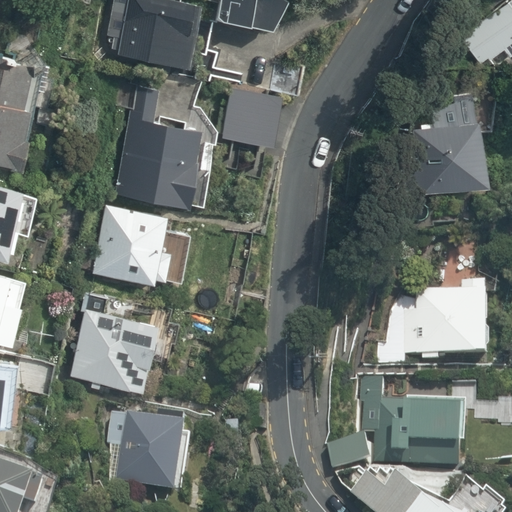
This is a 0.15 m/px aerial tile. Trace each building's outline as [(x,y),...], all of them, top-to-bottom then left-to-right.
[(117,53),(186,66),(198,4),(174,0),(112,0),(106,34),(113,35),(111,47),(117,48),(117,53)] [(290,0),(220,0),(217,25),(285,36),(290,0)] [(507,0),(461,36),(480,61),(486,56),(488,58),(503,48),(508,55),(511,52),(511,3),(509,0),(507,0)] [(0,165),(21,170),(26,138),(22,137),(36,65),(13,61),(13,58),(0,55),(0,165)] [(270,89),(296,94),(302,66),(276,61),(270,89)] [(114,192),(187,205),(195,159),(193,159),(199,129),(147,119),(148,113),(151,114),(156,87),(136,83),(130,116),(128,115),(114,192)] [(288,99),(232,88),(223,136),(279,146),(288,99)] [(420,193),(483,184),(471,92),(449,95),(450,102),(430,105),(432,125),(410,128),(414,153),(407,154),(408,163),(399,164),(403,193),(420,190),(420,193)] [(0,258),(3,249),(6,250),(11,231),(21,233),(31,194),(0,186),(0,258)] [(91,271),(152,282),(153,276),(180,281),(190,231),(163,225),(165,214),(110,203),(111,199),(100,197),(95,225),(99,226),(94,251),(82,248),(79,266),(92,268),(91,271)] [(247,220),(251,200),(235,197),(231,216),(247,220)] [(439,288),(401,286),(400,330),(392,330),(392,348),(511,352),(511,268),(479,267),(479,280),(439,278),(439,288)] [(21,280),(0,274),(0,344),(4,345),(21,280)] [(226,302),(262,309),(266,288),(229,282),(226,302)] [(168,327),(86,309),(72,376),(153,394),(168,327)] [(0,426),(4,427),(9,359),(0,358),(0,426)] [(463,390),(409,390),(409,453),(464,452),(463,390)] [(112,449),(101,447),(95,476),(184,495),(198,428),(111,409),(106,436),(114,438),(112,449)] [(363,427),(324,436),(330,463),(369,454),(363,427)] [(368,461),(353,480),(394,511),(488,511),(489,511),(454,484),(445,495),(394,455),(382,471),(368,461)] [(43,473),(0,458),(0,511),(17,511),(21,499),(33,503),(43,473)]
